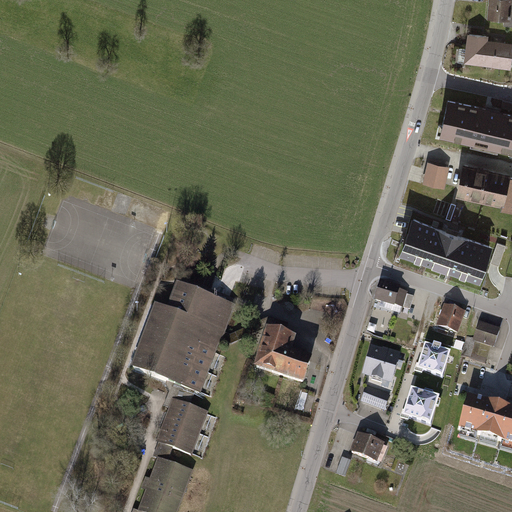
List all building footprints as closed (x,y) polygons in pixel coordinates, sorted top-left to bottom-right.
[(511,0),(488,0),(487,18),(510,20),(511,0)] [(464,63),(511,68),(511,63),(511,42),(488,40),(488,35),(468,32),(464,63)] [(446,127),(444,136),(471,142),(472,140),(499,146),(498,148),(511,151),(511,115),(448,101),(442,127),(446,127)] [(511,102),(503,101),(501,107),(511,109),(511,108),(511,102)] [(450,166),(428,161),(423,182),(445,188),(450,166)] [(510,174),(462,164),(454,197),(511,209),(511,178),(509,178),(510,174)] [(455,206),(451,205),(447,217),(450,219),(455,206)] [(413,219),(404,246),(481,272),(490,246),(413,219)] [(474,237),(484,241),(486,232),(476,229),(474,237)] [(497,242),(490,263),(499,266),(506,245),(497,242)] [(397,288),(379,282),(373,303),(391,308),(401,310),(409,312),(413,298),(405,296),(397,289),(397,288)] [(236,306),(176,285),(167,311),(154,306),(131,371),(142,375),(172,386),(196,394),(200,396),(219,344),(222,345),(223,342),(226,334),(236,306)] [(465,313),(444,306),(437,329),(458,336),(465,313)] [(231,336),(226,334),(223,342),(231,346),(270,327),(279,330),(278,333),(286,335),(290,324),(270,318),(231,336)] [(500,329),(479,323),(474,338),(473,343),(491,349),(494,350),(500,329)] [(278,333),(267,329),(256,364),(254,369),(282,378),(305,385),(314,359),(292,352),(297,339),(286,335),(278,333)] [(486,365),(491,349),(473,343),(474,338),(467,336),(462,357),(486,365)] [(426,343),(419,366),(423,372),(443,378),(449,354),(441,352),(441,348),(426,343)] [(382,351),(371,347),(362,376),(391,385),(401,354),(382,349),(382,351)] [(193,459),(209,415),(191,408),(196,394),(172,386),(164,408),(170,411),(157,446),(159,447),(154,459),(158,461),(168,465),(173,451),(193,459)] [(390,396),(367,388),(361,403),(385,411),(390,396)] [(414,388),(406,412),(409,419),(431,426),(437,400),(432,398),(433,394),(425,391),(424,395),(419,394),(420,390),(414,388)] [(302,393),(296,411),(301,413),(307,395),(302,393)] [(511,406),(466,394),(455,435),(457,435),(456,440),(511,454),(511,406)] [(384,445),(356,435),(349,454),(368,461),(367,465),(378,469),(386,449),(383,448),(384,445)] [(179,511),(193,474),(168,465),(158,461),(151,480),(146,478),(142,490),(147,492),(139,511),(179,511)]
